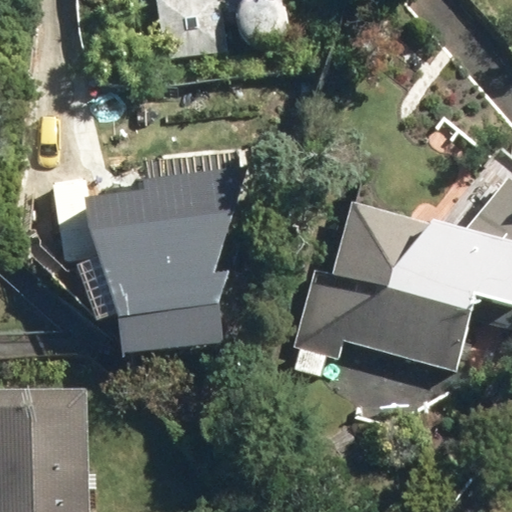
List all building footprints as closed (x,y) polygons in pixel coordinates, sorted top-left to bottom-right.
[(154,0),(163,63),(229,55),(226,26),(235,25),(235,32),(245,45),(260,50),(276,45),(285,31),(285,15),(275,2),(268,0),(154,0)] [(244,180),(243,173),(255,167),(266,147),(266,125),(255,106),(236,95),(214,95),(194,106),(183,125),(183,132),(165,133),(165,127),(151,108),(130,98),(106,100),(87,113),(77,134),(79,158),(93,177),(114,187),(119,187),(122,227),(88,229),(122,349),(222,339),(230,273),(214,274),(244,180)] [(474,307),(509,316),(511,313),(511,189),(491,171),(438,232),(354,210),(335,281),(313,275),(287,373),(317,380),(322,360),(336,363),(340,350),(455,379),(474,307)] [(222,417),(176,391),(157,423),(203,449),(222,417)] [(89,511),(85,394),(0,396),(0,511),(89,511)]
